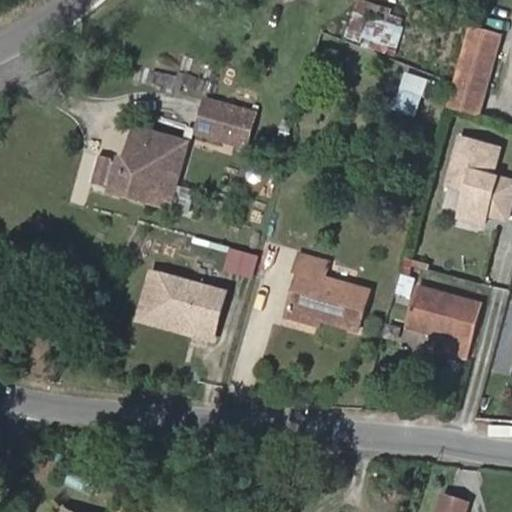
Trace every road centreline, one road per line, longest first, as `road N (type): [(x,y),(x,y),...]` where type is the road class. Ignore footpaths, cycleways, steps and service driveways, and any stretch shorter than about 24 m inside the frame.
road 1 (residential): [(511,454),(243,427)]
road 2 (residential): [(243,427),(21,405)]
